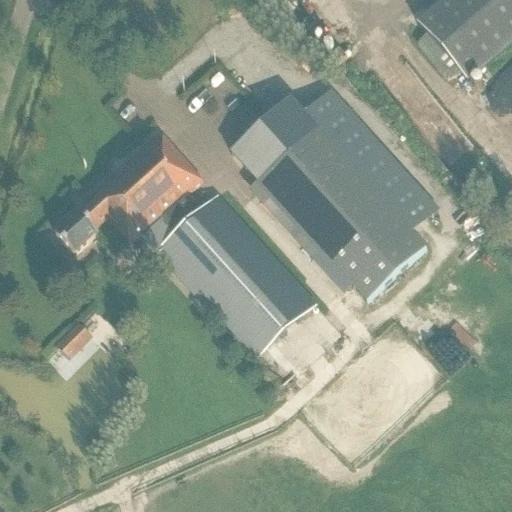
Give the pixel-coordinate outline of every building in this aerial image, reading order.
[(511,45),(511,0),(445,0),(416,26),(467,84),(511,45)] [(290,103),(231,157),(367,306),(426,253),(290,103)] [(78,216),(53,238),(72,258),(96,236),(94,233),(106,222),(129,247),(139,238),(252,363),(313,307),(215,199),(200,213),(185,196),(200,183),(160,139),(89,203),(91,206),(79,217),(78,216)] [(472,187),(490,172),(475,153),(457,168),(472,187)] [(81,319),(57,342),(72,358),(96,335),(81,319)]
